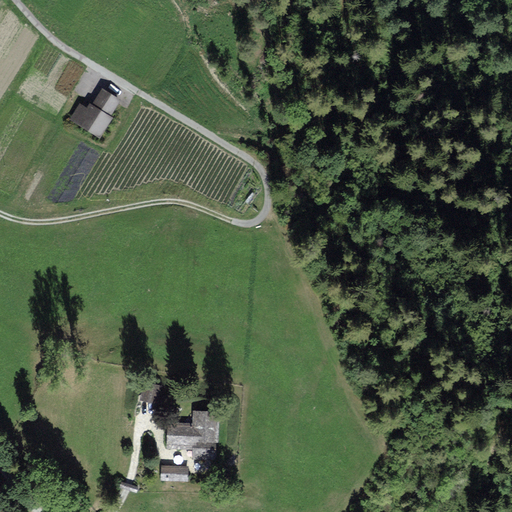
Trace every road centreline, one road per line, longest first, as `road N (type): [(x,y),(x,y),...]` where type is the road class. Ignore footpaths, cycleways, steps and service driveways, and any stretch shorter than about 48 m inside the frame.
road 1 (track): [(212,137),(263,180),(264,209),(251,225),(177,203),(42,224),(0,214)]
road 2 (track): [(13,0),(67,51),(212,137)]
